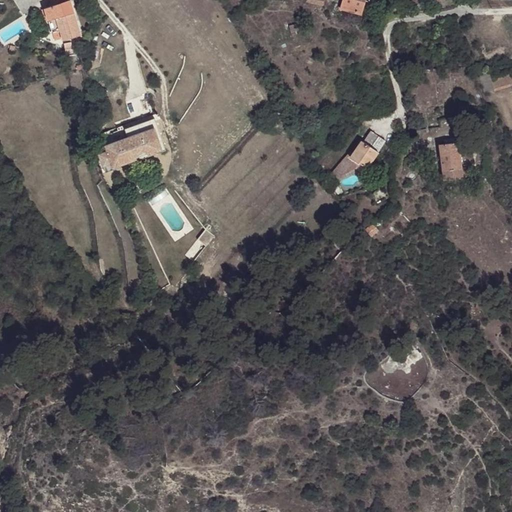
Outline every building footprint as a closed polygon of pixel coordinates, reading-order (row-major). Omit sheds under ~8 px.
[(80,35),(69,0),(57,0),(59,4),(44,9),(44,10),(41,11),(44,20),(47,19),(52,33),(59,31),(63,41),(80,35)] [(344,0),(341,8),(362,15),(365,6),(367,0),(344,0)] [(289,26),(291,32),(304,29),(302,22),(289,26)] [(487,67),(477,68),(485,92),(495,90),(511,83),(511,74),(511,75),(510,73),(491,80),(487,67)] [(151,114),(118,127),(123,139),(98,149),(98,154),(105,173),(115,169),(113,166),(135,158),(136,160),(164,150),(151,114)] [(365,142),(380,152),(387,141),(372,132),(365,142)] [(370,169),(380,152),(365,142),(364,142),(354,158),(353,159),(358,162),(370,169)] [(445,180),(464,177),(462,168),(459,143),(442,145),(445,180)] [(340,182),(358,162),(353,159),(354,158),(351,156),(334,176),(340,182)] [(339,184),(340,182),(334,176),(329,182),(338,195),(344,191),(339,184)] [(374,194),(380,202),(387,197),(381,188),(374,194)] [(344,191),(338,195),(342,201),(348,197),(344,191)] [(197,237),(192,249),(198,256),(215,237),(201,220),(193,226),(197,237)] [(367,231),(373,238),(381,230),(376,223),(367,231)]
